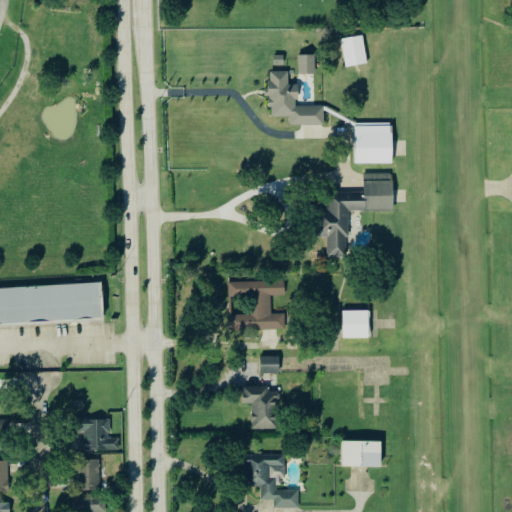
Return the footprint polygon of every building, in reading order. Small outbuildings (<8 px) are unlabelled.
[(341,40),(362,37),(366,63),(345,67),(341,40)] [(273,56),(282,56),(282,65),(273,65),(273,56)] [(315,74),(298,74),(297,56),(314,56),(315,74)] [(324,126),(324,107),(298,107),(299,85),(291,85),(291,71),(272,71),(272,81),(269,81),(268,117),(289,117),(289,126),(324,126)] [(354,127),(391,127),(391,164),(355,164),(354,127)] [(394,211),(393,174),(364,175),(365,193),(333,194),(333,208),(315,209),(316,238),(327,238),(328,258),(349,258),(348,213),(394,211)] [(285,331),(285,315),(271,315),(271,296),(285,296),(285,283),(228,283),(228,298),(254,298),(254,315),(230,315),(230,331),(285,331)] [(0,289),(99,284),(102,320),(0,326),(0,289)] [(342,312),(368,311),(369,336),(343,337),(342,312)] [(259,357),(278,357),(279,374),(259,374),(259,357)] [(269,388),(244,387),(244,405),(253,405),(252,430),(278,430),(279,392),(269,392),(269,388)] [(7,420),(0,420),(0,451),(8,451),(7,420)] [(342,442),(379,442),(379,468),(341,468),(342,442)] [(299,508),(299,491),(276,491),(276,479),(286,479),(286,456),(247,455),(247,488),(261,488),(261,501),(275,501),(275,508),(299,508)] [(100,461),(77,461),(78,491),(101,491),(100,461)] [(8,462),(0,462),(0,493),(9,493),(8,462)] [(0,511),(9,511),(10,503),(0,503),(0,511)]
